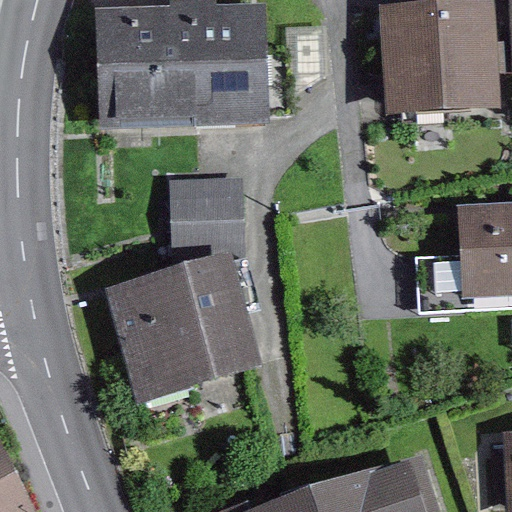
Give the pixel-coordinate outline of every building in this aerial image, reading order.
[(496,12),(393,19),(400,117),(503,110),(496,12)] [(268,13),(112,22),(118,133),(274,125),(268,13)] [(180,190),(182,230),(244,229),(243,189),(180,190)] [(511,211),(469,214),(474,310),(511,307),(511,211)] [(182,230),(183,280),(234,265),(244,262),(244,229),(182,230)] [(183,280),(120,299),(152,406),(266,372),(234,265),(183,280)] [(35,511),(1,445),(0,445),(0,511),(35,511)] [(438,511),(427,476),(311,511),(438,511)]
